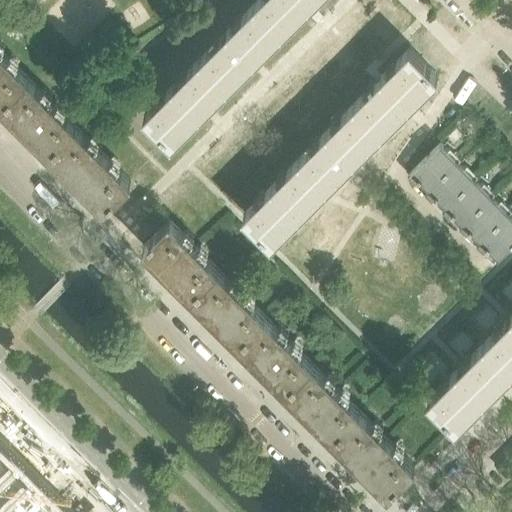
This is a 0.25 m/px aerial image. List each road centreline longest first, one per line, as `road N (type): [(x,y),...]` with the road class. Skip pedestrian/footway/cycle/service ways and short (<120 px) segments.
road 1 (residential): [(350,511),(0,160)]
road 2 (residential): [(140,511),(0,371)]
